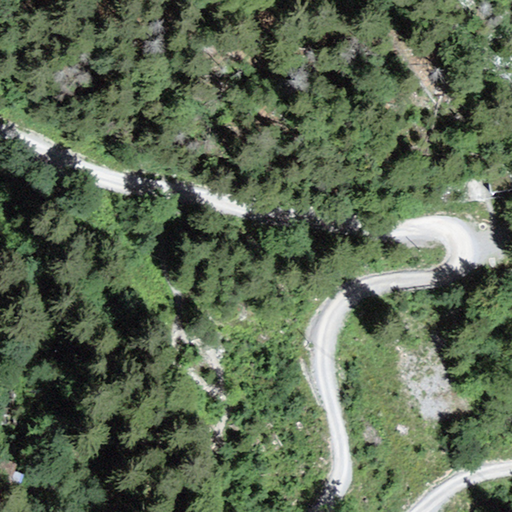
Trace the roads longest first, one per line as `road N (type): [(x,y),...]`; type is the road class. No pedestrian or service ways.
road 1 (track): [(313,511),(340,482),(344,455),(323,376),(320,335),(328,313),(352,292),(443,273),(468,256),(470,240),(427,227),(354,231),(237,217),(155,197)]
road 2 (track): [(155,197),(0,137)]
